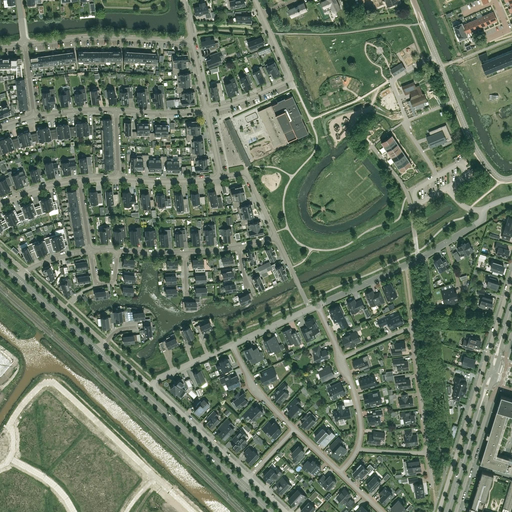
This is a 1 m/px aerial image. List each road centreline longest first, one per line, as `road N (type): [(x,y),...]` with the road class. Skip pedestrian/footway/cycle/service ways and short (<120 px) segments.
road 1 (residential): [(511,274),(438,511)]
road 2 (secondary): [(241,485),(98,351)]
road 3 (residential): [(317,304),(417,259),(479,222),(484,210)]
road 4 (residential): [(206,109),(290,78),(255,0)]
road 5 (residential): [(24,43),(84,36),(192,41)]
road 6 (residential): [(152,387),(249,477)]
road 7 (residential): [(428,453),(411,326)]
road 8 (residential): [(456,511),(488,406),(482,396)]
road 9 (secondary): [(482,396),(447,511)]
